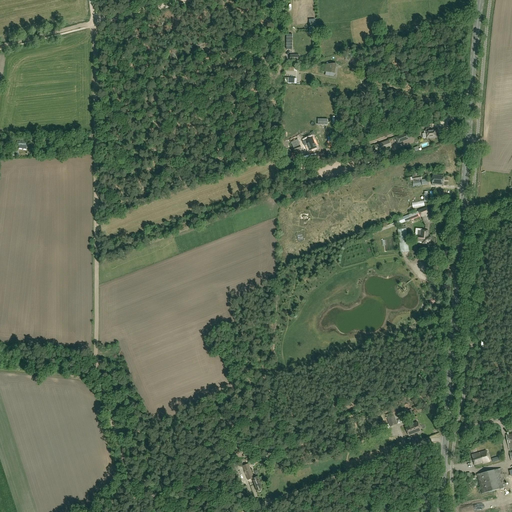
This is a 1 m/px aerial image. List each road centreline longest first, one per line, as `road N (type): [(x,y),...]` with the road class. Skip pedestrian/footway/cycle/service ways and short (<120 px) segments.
road 1 (track): [(93,22),(97,373),(138,511)]
road 2 (primary): [(446,430),(481,0)]
road 3 (track): [(241,511),(445,437)]
